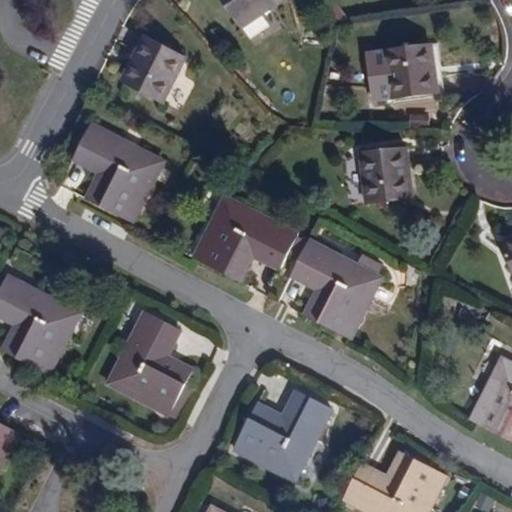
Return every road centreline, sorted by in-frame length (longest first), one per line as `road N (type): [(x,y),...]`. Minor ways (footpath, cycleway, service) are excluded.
road 1 (residential): [(259,328),(2,186)]
road 2 (residential): [(511,477),(259,328)]
road 3 (residential): [(121,0),(21,180),(2,186)]
road 4 (residential): [(182,480),(259,328)]
